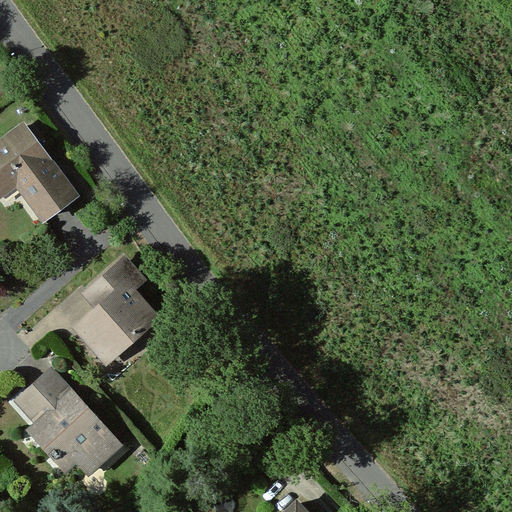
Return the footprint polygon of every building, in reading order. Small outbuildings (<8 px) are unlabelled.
[(43,218),(66,201),(47,175),(55,168),(24,127),(23,127),(0,144),(0,194),(16,183),(43,218)] [(74,193),(55,168),(47,175),(66,201),(74,194),(74,193)] [(97,338),(112,355),(156,318),(131,289),(139,281),(140,280),(124,262),(99,283),(111,298),(100,308),(77,327),(91,344),(97,338)] [(88,293),(100,308),(111,298),(99,283),(88,293)] [(106,361),(112,355),(97,338),(91,344),(106,361)] [(18,400),(37,423),(42,419),(56,436),(45,446),(64,468),(76,458),(87,471),(117,445),(93,417),(90,419),(49,372),(18,400)] [(30,429),(45,446),(56,436),(42,419),(37,423),(30,429)] [(265,444),(284,465),(295,455),(275,434),(265,444)] [(274,474),(284,465),(265,444),(255,453),(274,474)]
